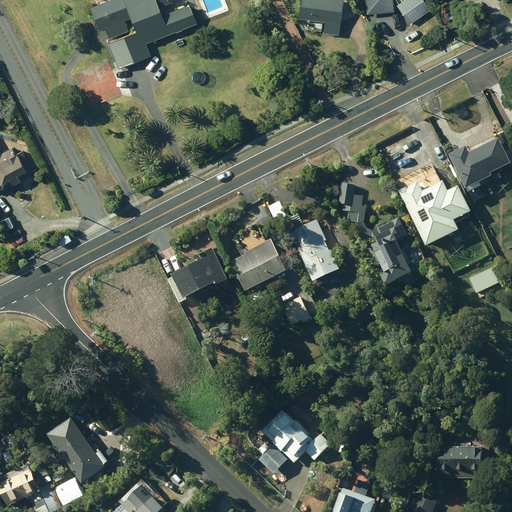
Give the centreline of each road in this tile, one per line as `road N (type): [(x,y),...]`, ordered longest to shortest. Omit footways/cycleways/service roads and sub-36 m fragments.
road 1 (secondary): [(511,40),(28,283)]
road 2 (residential): [(260,511),(28,283)]
